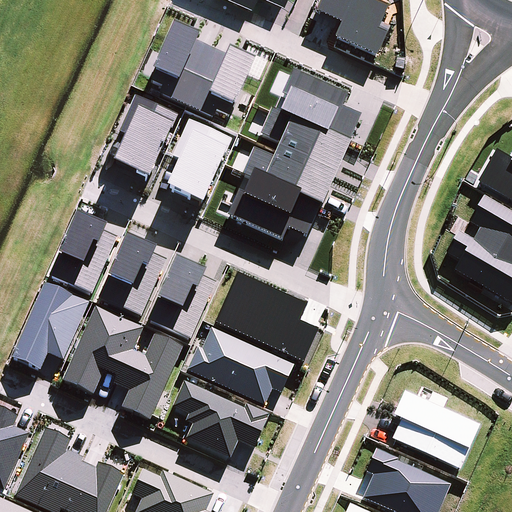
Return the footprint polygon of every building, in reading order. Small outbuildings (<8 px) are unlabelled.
[(286,0),(235,0),(253,8),(257,0),(272,0),(284,5),(286,0)] [(232,119),(253,73),(227,61),(226,63),(197,49),(198,47),(172,36),(149,87),(161,93),(158,101),(212,125),(215,118),(228,124),(230,118),(232,119)] [(170,136),(177,122),(134,103),(118,139),(126,143),(111,176),(147,192),(171,137),(170,136)] [(166,201),(201,216),(226,161),(225,161),(231,146),(189,127),(171,163),(180,168),(166,201)] [(91,301),(117,245),(76,225),(48,282),(91,301)] [(140,325),(167,266),(124,246),(97,305),(140,325)] [(216,289),(174,269),(146,327),(188,347),(216,289)] [(62,365),(89,306),(44,287),(10,363),(38,376),(46,358),(62,365)] [(143,332),(95,310),(60,387),(91,401),(103,376),(115,381),(113,387),(129,394),(122,413),(149,425),(182,350),(154,338),(145,359),(133,354),(143,332)] [(196,351),(186,375),(263,411),(271,394),(279,398),(292,370),(210,333),(201,353),(196,351)] [(245,409),(243,413),(184,386),(172,411),(187,419),(184,425),(191,429),(186,443),(229,463),(237,446),(253,454),(268,419),(245,409)] [(398,427),(390,445),(393,446),(458,476),(478,432),(402,398),(391,424),(398,427)] [(0,494),(3,496),(29,438),(14,432),(18,421),(0,413),(0,494)] [(14,500),(40,511),(56,511),(81,460),(67,454),(70,446),(44,434),(14,500)] [(371,481),(361,504),(379,511),(439,511),(449,491),(396,467),(397,465),(374,454),(364,477),(371,481)] [(83,461),(81,460),(56,511),(108,511),(124,479),(97,467),(95,471),(81,465),(83,461)] [(207,511),(213,500),(205,496),(161,477),(159,483),(142,475),(131,498),(141,503),(137,511),(207,511)]
